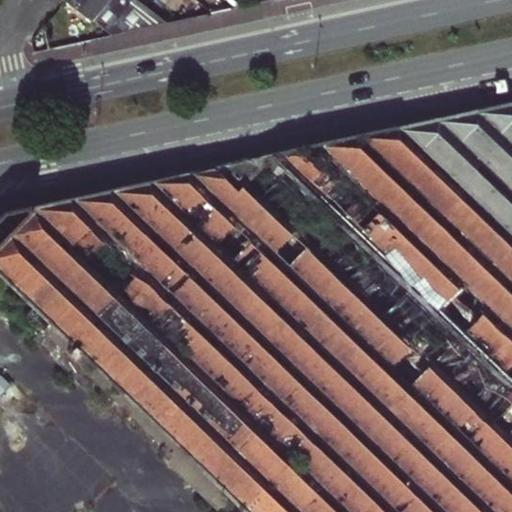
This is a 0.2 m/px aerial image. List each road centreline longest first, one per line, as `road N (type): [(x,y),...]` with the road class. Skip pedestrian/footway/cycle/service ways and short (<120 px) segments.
road 1 (primary): [(0,166),(511,54)]
road 2 (primary): [(494,0),(0,108)]
